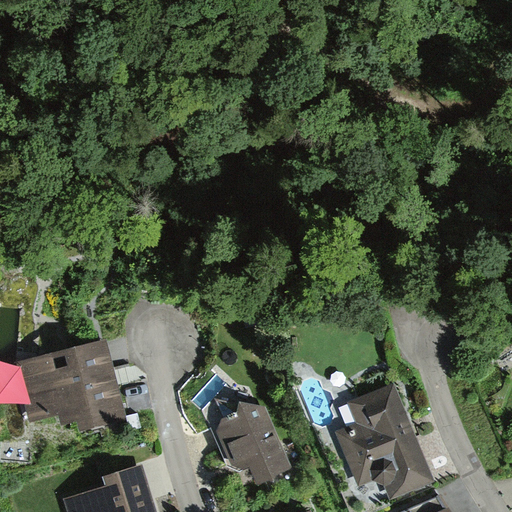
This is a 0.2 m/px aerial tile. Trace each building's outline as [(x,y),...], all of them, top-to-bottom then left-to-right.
[(116,374),(107,341),(16,365),(31,423),(60,415),(63,428),(80,423),(83,433),(129,421),(116,374)] [(411,434),(394,390),(351,407),(361,431),(341,439),(360,488),(374,482),(385,487),(391,501),(432,485),(411,434)] [(237,417),(211,428),(229,468),(243,476),(250,473),(257,492),(274,486),(277,479),(293,473),(267,410),(240,408),(237,417)] [(156,511),(151,495),(143,468),(101,480),(104,488),(64,501),(67,511),(156,511)] [(453,511),(443,494),(413,511),(453,511)]
